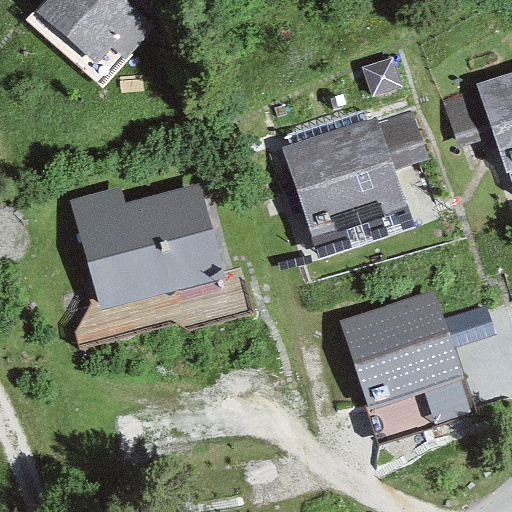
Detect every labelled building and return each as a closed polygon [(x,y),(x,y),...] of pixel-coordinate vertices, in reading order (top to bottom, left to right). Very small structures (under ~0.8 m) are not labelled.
[(156,26),(126,0),(47,0),(37,12),(95,62),(110,45),(127,59),(156,26)] [(511,170),(511,88),(471,102),(497,176),(511,170)] [(386,203),(363,131),(270,160),(293,233),(386,203)] [(207,278),(185,194),(115,213),(111,197),(64,210),(89,308),(207,278)] [(441,385),(418,304),(328,330),(351,411),(441,385)]
